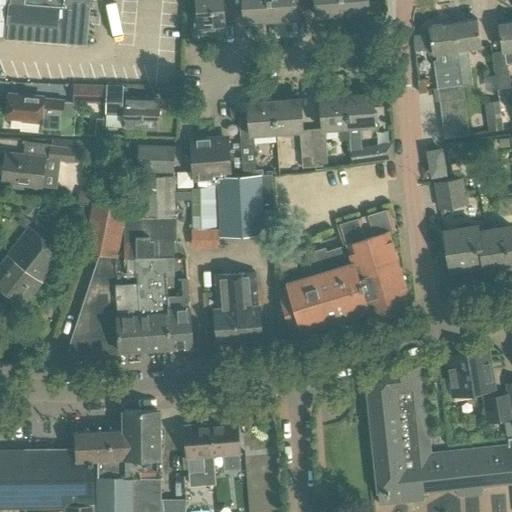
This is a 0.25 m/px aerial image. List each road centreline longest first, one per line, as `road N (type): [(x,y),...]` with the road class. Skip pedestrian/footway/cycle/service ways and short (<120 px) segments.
road 1 (unclassified): [(292,375),(68,392),(0,383)]
road 2 (residential): [(427,332),(401,49)]
road 3 (residential): [(213,108),(210,67),(401,49)]
road 4 (unknown): [(201,384),(178,170)]
road 5 (unclassified): [(292,375),(427,332)]
road 6 (residential): [(304,511),(292,375)]
